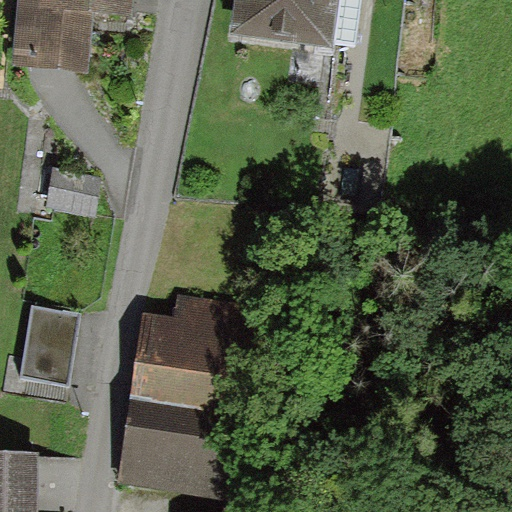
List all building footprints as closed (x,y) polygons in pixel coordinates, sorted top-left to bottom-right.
[(131,18),(132,0),(43,0),(43,7),(26,6),(21,78),(85,83),(90,15),(131,18)] [(228,0),(222,39),(344,58),(352,0),(228,0)] [(220,495),(256,311),(177,296),(171,326),(143,321),(113,474),(175,486),(220,495)] [(15,388),(72,395),(82,317),(25,310),(15,388)] [(0,511),(22,511),(22,459),(0,459),(0,511)]
